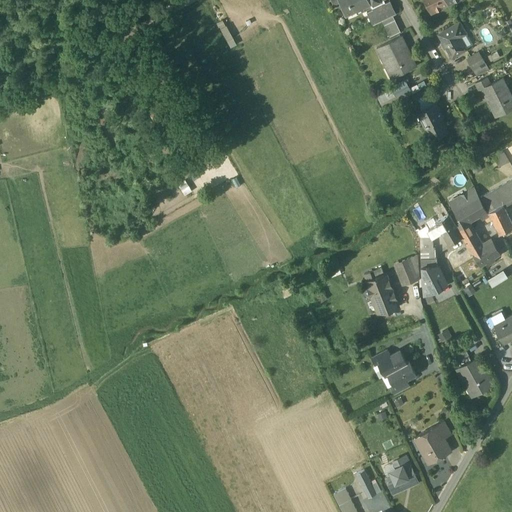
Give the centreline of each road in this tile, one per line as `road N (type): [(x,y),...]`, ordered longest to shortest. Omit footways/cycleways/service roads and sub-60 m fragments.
road 1 (track): [(0,112),(172,10)]
road 2 (residential): [(511,384),(436,511)]
